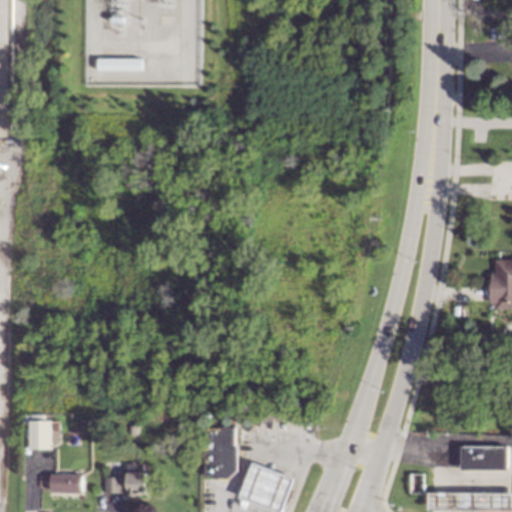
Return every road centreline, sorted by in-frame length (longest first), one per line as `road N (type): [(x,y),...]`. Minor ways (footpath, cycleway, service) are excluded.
road 1 (secondary): [(360,502),(415,335),(433,234),(441,121),(434,78)]
road 2 (secondary): [(434,78),(387,327),(340,458)]
